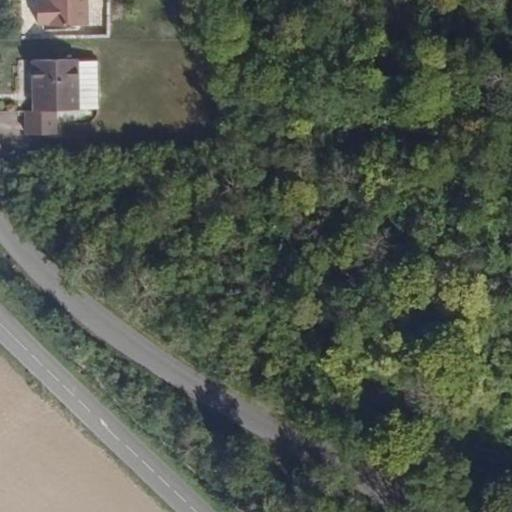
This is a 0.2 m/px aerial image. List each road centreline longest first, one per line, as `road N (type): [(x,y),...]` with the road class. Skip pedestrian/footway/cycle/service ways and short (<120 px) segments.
road 1 (unclassified): [(432,511),(63,300),(0,225)]
road 2 (tertiary): [(191,511),(0,319)]
